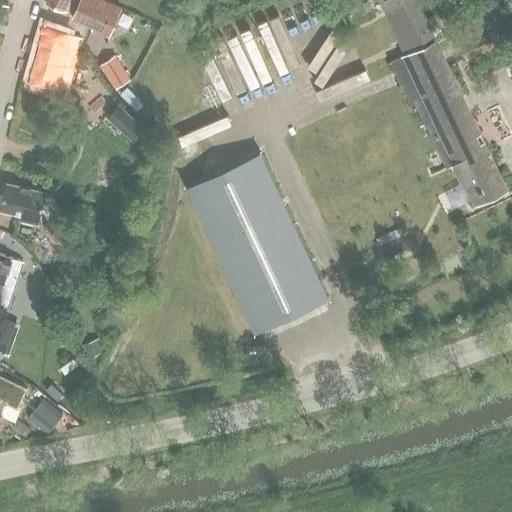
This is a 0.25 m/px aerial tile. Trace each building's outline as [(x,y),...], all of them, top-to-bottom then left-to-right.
[(48,0),(46,5),(63,13),(67,13),(73,0),(48,0)] [(108,38),(122,9),(100,0),(81,0),(72,19),(93,28),(91,31),(108,38)] [(395,70),(403,86),(415,80),(422,95),(455,80),(436,42),(444,38),(433,15),(426,19),(416,0),(378,0),(408,64),(395,70)] [(459,44),(467,60),(511,38),(511,30),(508,21),(459,44)] [(77,51),(81,39),(44,26),(30,81),(68,91),(75,63),(76,63),(79,52),(77,51)] [(115,55),(101,64),(115,87),(130,78),(115,55)] [(475,205),(507,190),(455,80),(422,95),(431,115),(424,118),(428,127),(435,124),(439,134),(453,163),(454,163),(457,169),(456,169),(458,173),(459,173),(464,184),(465,184),(446,194),(453,209),(472,199),(475,205)] [(118,103),(106,116),(134,141),(145,127),(118,103)] [(187,188),(256,335),(328,301),(259,153),(187,188)] [(42,210),(46,192),(6,182),(0,207),(0,209),(20,214),(18,219),(38,224),(42,210)] [(62,214),(50,220),(49,221),(63,249),(76,242),(62,214)] [(0,305),(8,308),(23,262),(0,253),(0,305)] [(3,319),(0,328),(0,350),(8,354),(18,324),(3,319)] [(98,339),(83,345),(88,358),(103,352),(98,339)] [(26,388),(0,375),(0,415),(6,403),(17,408),(26,388)] [(43,399),(27,419),(46,434),(62,415),(43,399)]
